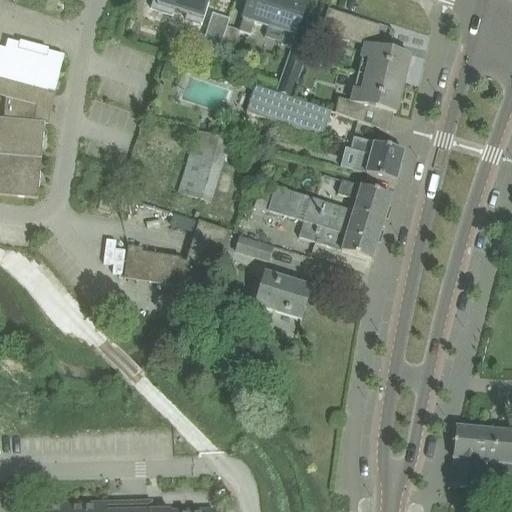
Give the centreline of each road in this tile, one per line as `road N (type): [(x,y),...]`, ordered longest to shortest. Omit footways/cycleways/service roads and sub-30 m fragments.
road 1 (tertiary): [(464,52),(397,330),(377,457),(392,491)]
road 2 (tertiary): [(392,491),(416,463),(439,339),(511,90)]
road 3 (residential): [(250,511),(246,480),(232,468),(0,474)]
road 4 (residential): [(0,213),(55,215),(78,59),(99,0)]
road 5 (unknown): [(184,247),(55,215)]
